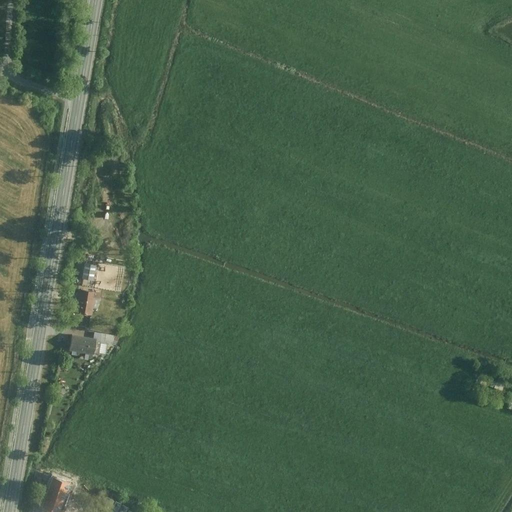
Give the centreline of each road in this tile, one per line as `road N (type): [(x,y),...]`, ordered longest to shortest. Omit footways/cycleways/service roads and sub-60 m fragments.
road 1 (tertiary): [(77,105),(11,511)]
road 2 (residential): [(8,0),(6,75),(77,105)]
